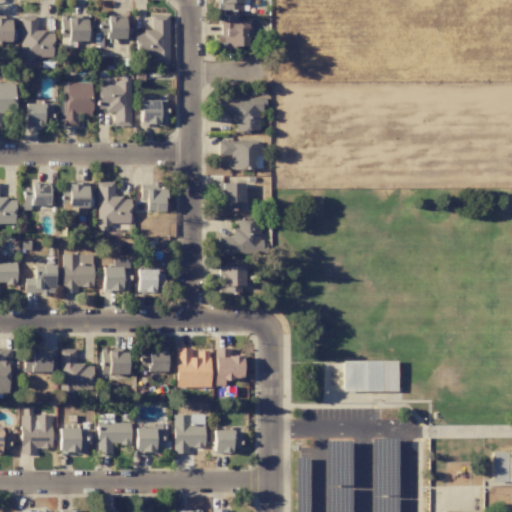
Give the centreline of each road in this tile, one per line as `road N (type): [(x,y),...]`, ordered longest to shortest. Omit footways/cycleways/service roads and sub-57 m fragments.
road 1 (residential): [(188,0),(193,323)]
road 2 (residential): [(274,489),(0,484)]
road 3 (residential): [(0,323),(272,325)]
road 4 (residential): [(0,155),(191,156)]
road 5 (residential): [(273,511),(272,325)]
